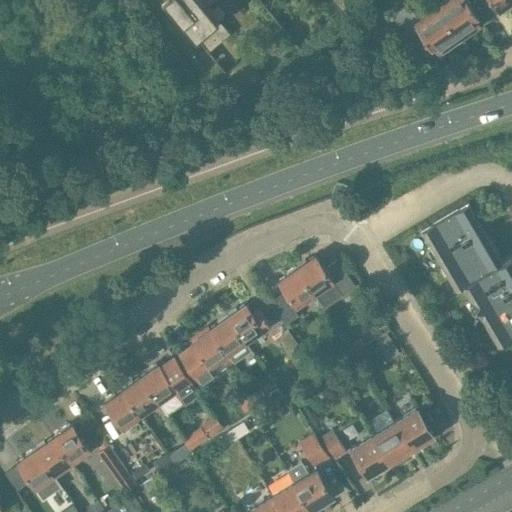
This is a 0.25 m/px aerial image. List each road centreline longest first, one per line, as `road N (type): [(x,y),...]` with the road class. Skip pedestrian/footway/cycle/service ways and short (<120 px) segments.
road 1 (primary): [(511,104),(283,182),(0,298)]
road 2 (residential): [(0,412),(89,346),(291,227),(328,223),(359,238)]
road 3 (residential): [(359,238),(468,417),(471,435),(453,468),(381,511)]
road 4 (residential): [(359,238),(463,179),(495,174),(511,190)]
